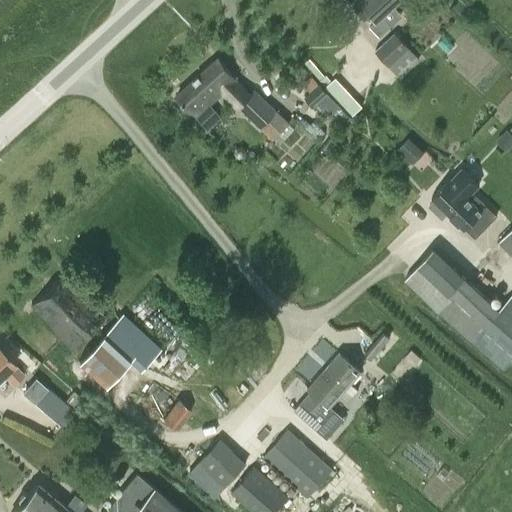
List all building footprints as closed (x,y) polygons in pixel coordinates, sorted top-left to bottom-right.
[(360,0),(357,3),(374,21),(370,25),(380,35),(391,24),(382,15),(398,0),(360,0)] [(394,32),(376,50),(390,64),(400,75),(419,57),(409,46),(394,32)] [(218,57),(176,95),(197,114),(220,93),(237,110),(239,108),(261,128),(276,111),(277,110),(254,88),(250,92),(237,78),(218,57)] [(335,78),(327,86),(353,114),(361,106),(335,78)] [(328,93),(319,83),(304,97),(313,107),(314,105),(328,93)] [(328,93),(314,105),(325,116),(331,110),(341,121),(348,114),(328,93)] [(511,133),(507,129),(497,139),(508,149),(509,148),(511,144),(511,133)] [(408,137),(396,149),(409,161),(420,149),(408,137)] [(235,148),(235,153),(239,157),(244,154),(245,149),(240,145),(235,148)] [(434,198),(428,205),(442,219),(448,212),(464,228),(465,227),(475,237),(496,215),(472,191),(479,184),(461,167),(450,179),(432,197),(434,198)] [(511,253),(511,227),(499,241),(511,253)] [(433,247),(405,278),(440,309),(504,367),(511,358),(511,322),(498,309),(433,247)] [(72,347),(104,316),(63,274),(31,304),(72,347)] [(78,362),(106,387),(134,356),(145,366),(160,349),(121,313),(105,331),(101,327),(92,337),(96,341),(78,362)] [(372,359),(389,336),(381,330),(364,352),(372,359)] [(0,346),(0,375),(3,373),(13,384),(23,374),(13,363),(15,362),(0,346)] [(416,363),(420,358),(411,350),(406,354),(416,363)] [(311,391),(294,409),(326,437),(343,418),(329,406),(340,394),(348,400),(357,389),(350,383),(361,371),(339,352),(308,388),(311,391)] [(58,423),(71,408),(64,402),(47,387),(34,403),(58,423)] [(72,392),(64,402),(71,408),(80,398),(72,392)] [(177,430),(192,409),(177,398),(162,419),(177,430)] [(308,496),(332,469),(287,429),(263,456),(308,496)] [(198,460),(224,485),(246,461),(219,437),(198,460)] [(253,511),(272,511),(287,496),(253,466),(231,491),(253,511)] [(19,504),(12,511),(79,511),(86,504),(74,493),(67,502),(64,505),(37,483),(29,493),(23,492),(18,498),(19,504)] [(183,511),(153,486),(130,511),(183,511)]
